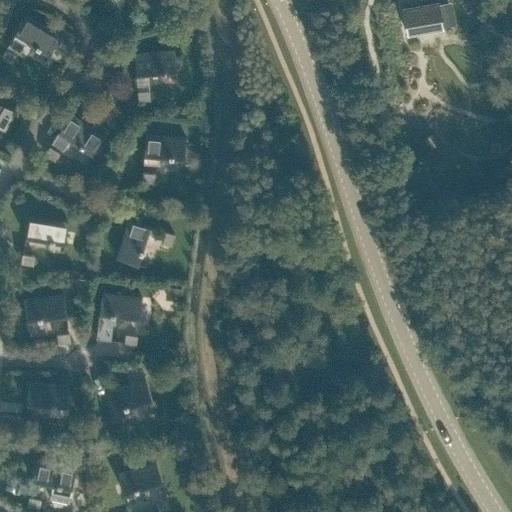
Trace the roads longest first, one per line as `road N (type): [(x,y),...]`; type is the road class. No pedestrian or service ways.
road 1 (unclassified): [(495,511),(431,406),(275,0)]
road 2 (residential): [(15,164),(88,40),(65,10),(36,0)]
